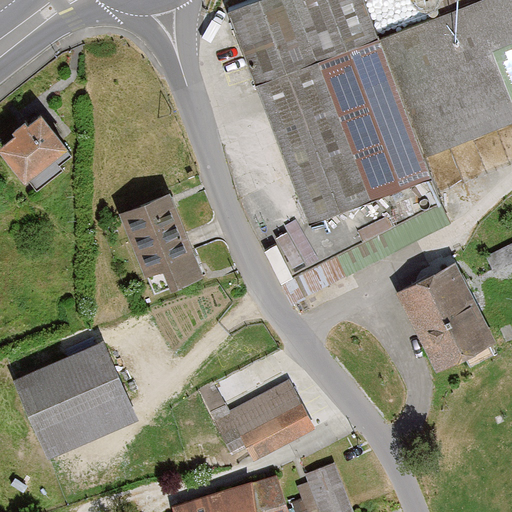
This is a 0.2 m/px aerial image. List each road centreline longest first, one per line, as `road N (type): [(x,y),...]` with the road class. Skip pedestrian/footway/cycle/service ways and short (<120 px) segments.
road 1 (residential): [(161,0),(213,166),(292,338),(375,431),(415,511)]
road 2 (track): [(292,338),(482,210),(511,181)]
